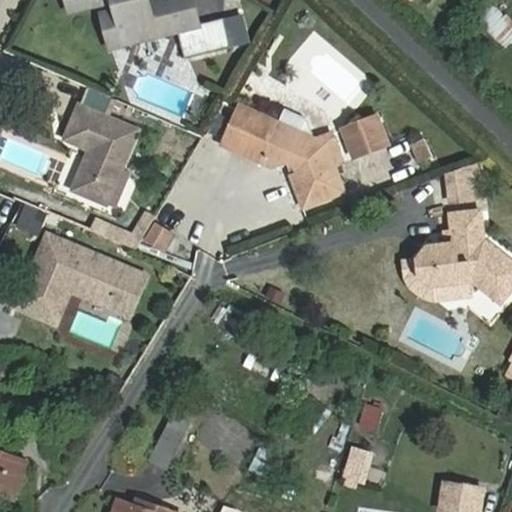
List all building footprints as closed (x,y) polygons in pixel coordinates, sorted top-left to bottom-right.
[(183,0),(176,0),(157,5),(155,0),(75,0),(79,13),(123,3),(125,12),(133,46),(187,34),(193,62),(239,51),(232,22),(207,28),(191,32),(183,0)] [(183,0),(191,32),(207,28),(200,0),(183,0)] [(511,19),(488,5),(475,26),(508,48),(511,42),(511,19)] [(133,46),(125,12),(110,16),(118,50),(133,46)] [(81,102),(103,111),(108,97),(87,88),(81,102)] [(317,140),(242,101),(221,141),(272,167),(287,162),(295,166),(298,174),(293,176),(305,207),(344,192),(334,165),(343,161),(332,134),(317,140)] [(113,190),(138,130),(79,105),(71,125),(96,136),(79,176),(113,190)] [(377,116),(360,123),(371,150),(388,143),(377,116)] [(343,129),(354,157),(371,150),(360,123),(343,129)] [(408,143),(415,165),(431,159),(423,138),(408,143)] [(475,199),(471,164),(448,173),(451,201),(475,199)] [(130,230),(103,219),(99,228),(131,241),(147,215),(140,211),(130,230)] [(480,212),(451,214),(454,232),(445,233),(447,245),(429,247),(419,259),(421,275),(434,285),(473,280),(501,303),(511,288),(511,262),(484,240),(480,212)] [(168,234),(155,227),(146,241),(159,249),(168,234)] [(47,235),(15,307),(55,325),(71,287),(80,291),(83,297),(110,309),(127,269),(47,235)] [(421,275),(419,259),(404,261),(406,278),(435,300),(475,295),(473,280),(434,285),(421,275)] [(145,277),(127,269),(110,309),(128,317),(145,277)] [(257,372),(272,380),(281,361),(263,352),(264,350),(240,338),(217,386),(254,404),(259,393),(249,388),(257,372)] [(180,405),(152,461),(167,468),(195,413),(180,405)] [(367,454),(351,449),(342,477),(359,482),(367,454)] [(27,461),(0,451),(0,494),(14,499),(27,461)] [(483,511),(487,490),(450,485),(446,511),(447,511),(483,511)] [(136,506),(119,500),(114,511),(174,511),(138,500),(136,506)]
